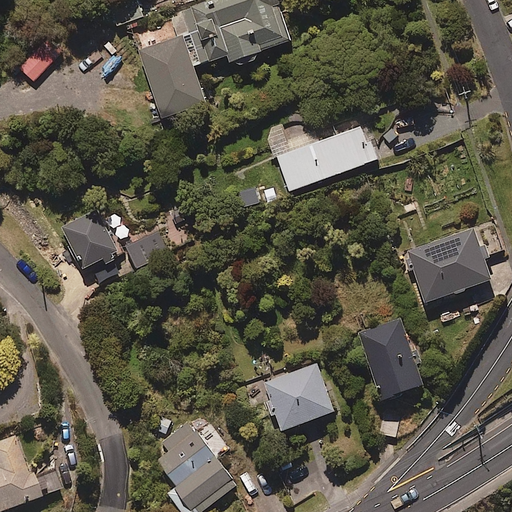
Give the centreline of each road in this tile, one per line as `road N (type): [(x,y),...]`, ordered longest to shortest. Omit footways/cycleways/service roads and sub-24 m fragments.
road 1 (residential): [(111,511),(110,436),(84,371),(0,266)]
road 2 (residential): [(511,339),(403,478),(387,511)]
road 3 (trunk): [(511,446),(402,511)]
